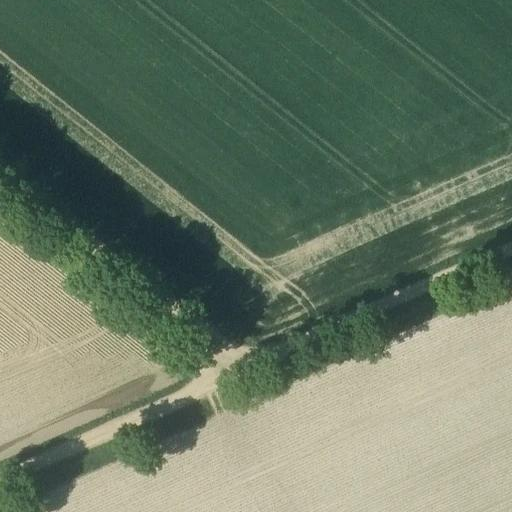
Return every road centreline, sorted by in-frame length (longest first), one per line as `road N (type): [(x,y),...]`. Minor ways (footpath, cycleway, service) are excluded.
road 1 (track): [(0,477),(511,248)]
road 2 (track): [(247,366),(0,168)]
